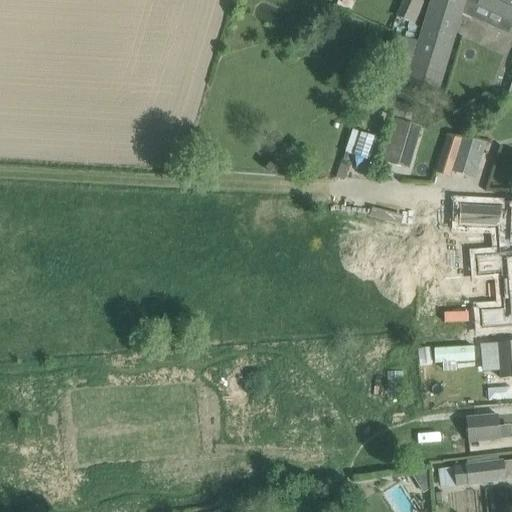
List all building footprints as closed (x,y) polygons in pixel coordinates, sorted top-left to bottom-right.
[(408,40),(422,0),(395,0),(383,30),(408,40)] [(511,0),(431,0),(406,84),(437,93),(461,14),(482,24),(487,11),(511,21),(511,0)] [(377,160),(408,169),(417,137),(386,128),(377,160)] [(435,172),(450,177),(451,172),(474,180),(486,143),(479,140),(445,136),(435,172)] [(511,211),(511,204),(420,205),(421,224),(511,223),(511,211)] [(502,286),(511,285),(511,247),(483,248),(483,265),(501,265),(502,286)] [(511,285),(502,286),(503,306),(483,306),(483,322),(511,321),(511,285)] [(511,342),(498,343),(500,373),(501,379),(511,378),(511,342)] [(498,415),(465,418),(467,439),(467,442),(501,439),(498,415)] [(466,465),(452,467),(454,485),(504,479),(502,462),(502,459),(498,460),(498,456),(466,460),(466,465)]
